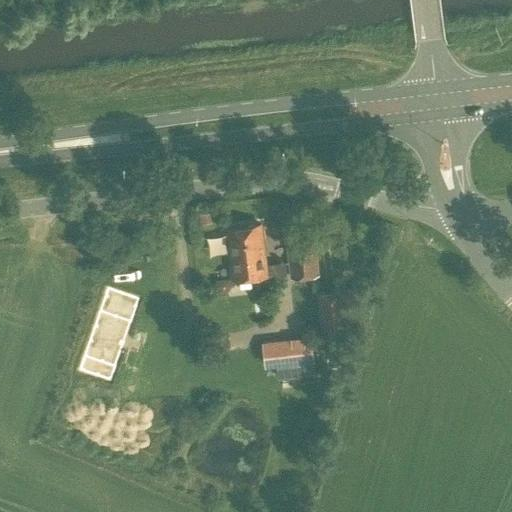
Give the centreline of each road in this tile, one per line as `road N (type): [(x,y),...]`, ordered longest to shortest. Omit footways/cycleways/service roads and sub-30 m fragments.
road 1 (unclassified): [(451,199),(409,207),(314,184),(0,215)]
road 2 (primary): [(437,102),(0,152)]
